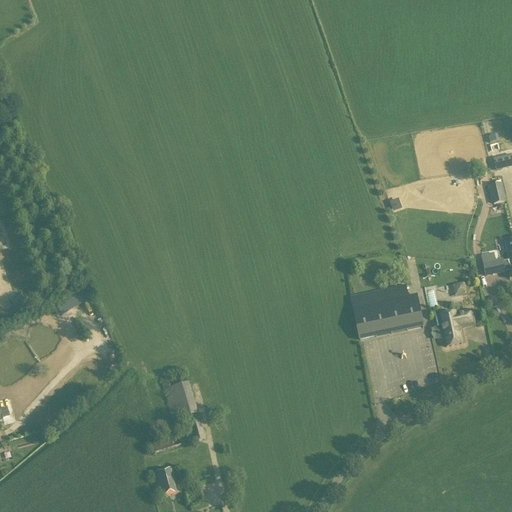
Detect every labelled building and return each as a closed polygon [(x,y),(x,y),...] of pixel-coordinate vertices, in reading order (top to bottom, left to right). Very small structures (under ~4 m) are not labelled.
[(499,174),(511,171),(511,152),(496,155),(499,174)] [(506,202),(502,184),(487,188),(492,206),(506,202)] [(487,278),(505,274),(502,260),(484,264),(487,278)] [(465,283),(452,286),(454,298),(467,296),(465,283)] [(22,294),(11,299),(15,306),(25,301),(22,294)] [(408,297),(352,308),(359,342),(424,328),(417,296),(408,297)] [(471,311),(457,314),(457,313),(439,318),(446,348),(464,344),(460,326),(474,323),(471,311)] [(161,385),(172,422),(197,415),(186,378),(161,385)] [(193,443),(205,440),(200,422),(188,425),(193,443)] [(146,443),(150,455),(181,446),(178,436),(157,443),(156,440),(146,443)] [(152,502),(154,511),(172,506),(169,497),(174,496),(175,499),(187,495),(185,489),(180,491),(174,469),(151,475),(157,500),(152,502)]
